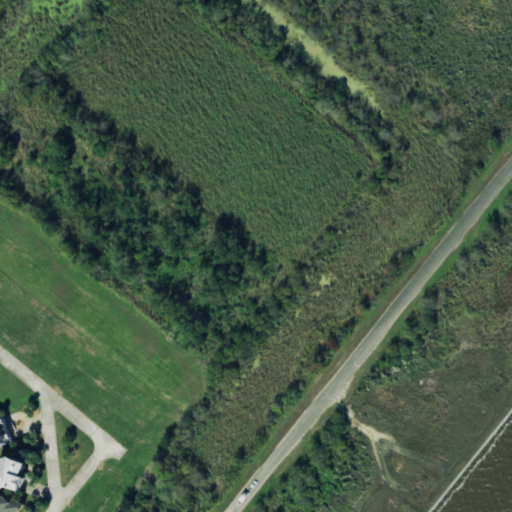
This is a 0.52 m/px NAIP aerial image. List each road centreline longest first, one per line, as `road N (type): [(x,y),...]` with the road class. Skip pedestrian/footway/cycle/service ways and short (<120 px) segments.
road 1 (residential): [(511,170),(236,511)]
road 2 (residential): [(0,351),(112,444),(55,511)]
